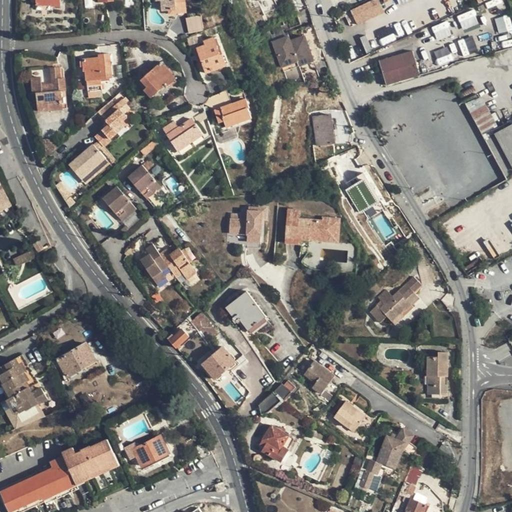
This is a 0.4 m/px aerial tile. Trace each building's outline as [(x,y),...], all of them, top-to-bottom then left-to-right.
[(155,0),(156,1),(158,2),(161,1),(162,12),(169,11),(170,15),(187,13),(185,0),(155,0)] [(380,0),(370,0),(351,9),(358,25),(386,12),(380,0)] [(201,16),(187,19),(189,34),(203,30),(201,16)] [(281,22),(284,30),(299,25),(296,16),(281,22)] [(285,34),(286,38),(288,43),(304,37),(300,28),(285,34)] [(221,55),(214,37),(205,40),(206,44),(197,48),(207,74),(228,66),(223,54),(221,55)] [(298,67),(313,61),(304,37),(288,43),(298,67)] [(272,43),(273,48),(288,43),(286,38),(272,43)] [(288,43),(273,48),(282,73),(298,67),(288,43)] [(448,47),(435,51),(438,63),(451,59),(448,47)] [(419,76),(413,51),(379,61),(386,85),(419,76)] [(86,71),(88,86),(102,85),(101,80),(113,78),(110,53),(99,55),(99,57),(82,59),(83,71),(86,71)] [(165,71),(159,65),(141,81),(147,88),(144,91),(151,99),(165,86),(167,88),(177,79),(167,69),(165,71)] [(49,104),(63,103),(62,91),(66,91),(65,78),(61,78),(60,68),(51,68),(52,84),(43,84),(42,77),(31,78),(33,95),(36,94),(38,112),(49,111),(49,104)] [(479,93),(464,101),(506,177),(511,173),(511,120),(497,128),(479,93)] [(253,118),(246,98),(215,110),(220,123),(225,121),(228,127),(253,118)] [(131,105),(125,99),(103,118),(109,125),(96,138),(103,146),(116,133),(113,130),(126,117),(123,114),(131,105)] [(64,110),(63,103),(49,104),(49,111),(64,110)] [(318,145),(335,143),(330,114),(312,117),(318,145)] [(203,135),(192,118),(177,126),(174,121),(163,129),(178,151),(203,135)] [(42,149),(59,147),(59,139),(40,140),(42,149)] [(153,150),(158,146),(154,141),(149,145),(153,150)] [(70,167),(81,179),(105,157),(94,145),(70,167)] [(110,163),(105,157),(81,179),(86,185),(110,163)] [(154,191),(157,194),(163,189),(144,167),(131,179),(147,197),(154,191)] [(106,200),(122,218),(128,213),(131,216),(139,209),(120,187),(106,200)] [(150,200),(157,194),(154,191),(147,197),(150,200)] [(0,210),(10,206),(7,201),(0,204),(0,210)] [(246,212),(229,213),(229,235),(246,234),(246,243),(264,242),(263,206),(246,207),(246,212)] [(286,242),(297,243),(298,234),(299,211),(289,210),(286,242)] [(333,229),(339,230),(339,228),(324,218),(324,222),(302,219),(303,211),(299,211),(298,234),(306,239),(321,241),(322,235),(332,236),(333,229)] [(125,222),(131,216),(128,213),(122,218),(125,222)] [(325,217),(324,218),(339,228),(341,229),(342,220),(325,217)] [(337,243),(339,230),(333,229),(332,236),(322,235),(321,241),(337,243)] [(302,239),(306,239),(298,234),(297,243),(301,244),(302,239)] [(35,243),(30,246),(37,254),(41,251),(35,243)] [(164,272),(170,267),(162,256),(155,246),(148,251),(152,256),(143,262),(159,286),(169,279),(164,272)] [(170,250),(162,256),(170,267),(177,277),(183,273),(188,281),(198,274),(182,251),(173,256),(170,250)] [(29,251),(21,256),(25,264),(34,260),(29,251)] [(10,260),(14,269),(25,264),(21,256),(10,260)] [(427,264),(418,268),(424,284),(433,280),(427,264)] [(379,308),(377,306),(373,311),(381,320),(385,315),(394,324),(413,306),(410,304),(417,297),(413,292),(422,284),(413,275),(392,296),(385,290),(378,297),(384,303),(379,308)] [(249,331),(267,317),(246,291),(225,307),(233,317),(231,319),(235,323),(240,320),(249,331)] [(208,341),(218,333),(201,312),(191,320),(208,341)] [(269,320),(267,317),(249,331),(251,333),(269,320)] [(170,339),(178,348),(190,337),(181,328),(170,339)] [(58,357),(51,361),(56,369),(57,368),(61,366),(67,378),(96,361),(86,344),(59,360),(58,357)] [(215,380),(237,361),(224,346),(202,364),(215,380)] [(438,357),(428,357),(428,365),(447,357),(447,352),(438,352),(438,357)] [(440,368),(447,368),(447,357),(428,365),(428,366),(440,366),(440,368)] [(7,401),(15,416),(27,410),(28,412),(48,400),(42,389),(32,394),(21,375),(24,374),(15,360),(0,368),(0,376),(5,385),(3,386),(11,399),(7,401)] [(61,366),(57,368),(65,383),(98,365),(96,361),(67,378),(61,366)] [(314,388),(333,401),(342,390),(333,382),(336,377),(315,362),(306,374),(317,383),(314,388)] [(448,377),(447,368),(440,368),(440,366),(428,366),(428,376),(433,377),(433,384),(428,384),(428,393),(442,393),(447,393),(448,384),(445,385),(445,377),(448,377)] [(284,385),(283,383),(260,405),(263,414),(268,412),(295,387),(289,380),(284,385)] [(369,416),(367,418),(347,402),(336,417),(356,432),(362,424),(368,429),(375,420),(369,416)] [(261,451),(281,462),(295,438),(272,424),(260,445),(264,447),(261,451)] [(415,436),(406,427),(397,436),(388,433),(378,461),(382,463),(396,468),(405,447),(415,436)] [(132,450),(135,458),(137,457),(142,468),(153,462),(169,455),(160,437),(132,450)] [(1,493),(10,511),(42,498),(43,500),(76,485),(76,486),(120,467),(107,440),(90,448),(90,446),(81,451),(81,452),(76,454),(73,448),(62,453),(64,457),(51,462),(53,468),(1,493)] [(205,442),(193,448),(197,454),(208,448),(205,442)] [(208,448),(197,454),(201,460),(211,455),(208,448)] [(127,453),(130,460),(135,458),(132,450),(127,453)] [(171,459),(169,455),(153,462),(154,466),(171,459)] [(378,461),(369,458),(359,486),(370,490),(371,488),(377,490),(382,476),(378,475),(382,463),(378,461)] [(417,480),(412,477),(406,492),(412,494),(417,480)] [(76,485),(43,500),(44,502),(45,505),(78,490),(76,486),(76,485)] [(410,497),(403,511),(424,511),(428,505),(410,497)] [(42,498),(10,511),(23,511),(44,502),(43,500),(42,498)]
